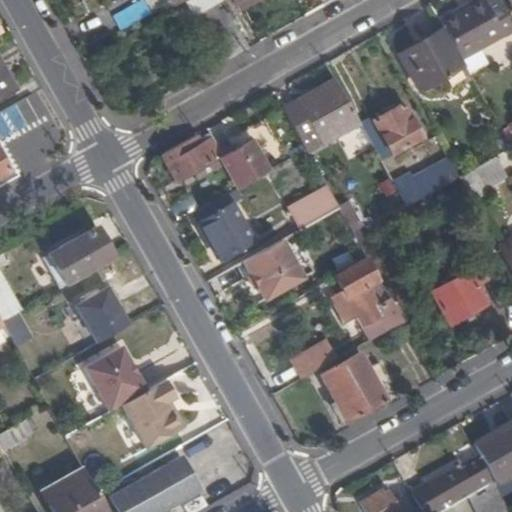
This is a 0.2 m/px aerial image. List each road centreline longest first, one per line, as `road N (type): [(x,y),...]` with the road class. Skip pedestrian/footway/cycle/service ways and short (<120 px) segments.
road 1 (residential): [(106,160),(291,488)]
road 2 (residential): [(106,160),(394,0)]
road 3 (residential): [(511,365),(291,488)]
road 4 (residential): [(19,0),(106,160)]
